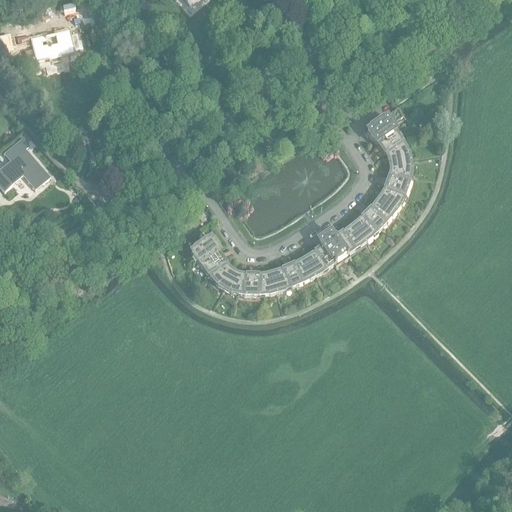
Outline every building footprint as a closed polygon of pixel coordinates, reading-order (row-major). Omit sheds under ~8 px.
[(181,0),(190,11),(203,0),(205,0),(181,0)] [(91,14),(78,17),(83,40),(85,39),(86,41),(94,39),(94,38),(97,37),(91,14)] [(31,42),(32,44),(33,47),(34,53),(27,55),(29,65),(49,61),(50,64),(51,66),(61,64),(60,61),(62,61),(61,58),(74,55),(80,54),(80,52),(82,52),(80,45),(78,45),(77,38),(70,39),(69,34),(55,37),(55,38),(46,40),(46,39),(31,42)] [(33,47),(32,44),(17,48),(16,40),(11,41),(10,38),(2,39),(6,55),(14,53),(13,52),(33,47)] [(393,127),(402,121),(397,113),(387,120),(387,119),(383,122),(383,121),(370,131),(366,134),(369,138),(368,138),(373,145),(373,144),(376,148),(378,147),(383,155),(394,147),(397,152),(404,147),(403,145),(396,135),(397,134),(395,130),(395,129),(393,127)] [(10,164),(0,173),(0,189),(4,194),(23,178),(35,193),(50,180),(25,152),(28,149),(21,141),(3,156),(10,164)] [(390,169),(411,164),(410,156),(409,156),(404,147),(397,152),(394,147),(383,155),(384,157),(385,157),(387,159),(386,160),(388,164),(390,168),(390,169)] [(396,182),(410,185),(412,173),(413,173),(411,164),(390,169),(390,172),(390,175),(389,177),(390,177),(389,180),(388,179),(387,183),(394,186),(396,182)] [(410,185),(396,182),(394,186),(387,183),(385,188),(393,191),(390,198),(394,204),(401,209),(405,200),(410,185)] [(390,198),(393,191),(385,188),(384,192),(385,192),(384,195),(383,194),(380,199),(376,204),(394,218),(397,214),(401,209),(394,204),(390,198)] [(391,222),(394,218),(376,204),(376,205),(372,209),(373,210),(371,212),(370,211),(366,216),(384,233),(385,232),(383,231),(386,227),(390,222),(391,222)] [(383,234),(384,233),(366,216),(361,220),(362,221),(360,223),(359,223),(354,227),(353,228),(367,246),(373,241),(372,241),(378,236),(381,233),(383,234)] [(360,252),(367,246),(353,228),(349,231),(345,234),(343,236),(342,235),(336,239),(335,240),(339,245),(339,244),(349,259),(355,254),(359,251),(360,252)] [(339,245),(335,240),(331,234),(317,243),(321,250),(325,255),(334,269),(336,271),(350,261),(349,259),(339,244),(339,245)] [(225,264),(221,258),(220,256),(221,255),(218,251),(219,251),(214,244),(214,245),(211,241),(207,243),(193,252),(194,253),(190,255),(192,259),(192,260),(197,267),(197,266),(200,270),(201,269),(208,279),(210,281),(217,276),(214,272),(225,264)] [(325,255),(321,250),(314,255),(315,255),(313,257),(312,257),(307,260),(305,261),(316,281),(323,277),(323,276),(328,273),(334,269),(325,255)] [(309,285),(316,281),(305,261),(297,266),(297,267),(294,268),(294,267),(288,269),(298,293),(299,292),(298,290),(303,288),(309,285)] [(224,294),(236,275),(233,273),(230,271),(228,269),(227,269),(226,267),(227,266),(225,264),(214,272),(217,276),(210,281),(217,289),(216,289),(224,294)] [(297,293),(298,293),(288,269),(282,272),(282,273),(280,274),(279,273),(278,274),(274,275),(281,297),(285,295),(291,293),(296,291),(297,293)] [(250,278),(249,278),(246,278),(246,279),(243,278),(241,277),(238,276),(236,275),(224,294),(231,298),(243,300),(244,300),(246,285),(250,285),(250,278)] [(269,300),(281,297),(274,275),(270,276),(265,277),(262,278),(262,279),(259,279),(259,278),(255,278),(256,286),(263,286),(268,292),(269,300)] [(256,286),(255,278),(250,278),(250,285),(246,285),(244,300),(259,301),(269,300),(268,292),(263,286),(256,286)] [(0,507),(12,511),(14,511),(17,504),(17,503),(0,496),(0,507)]
